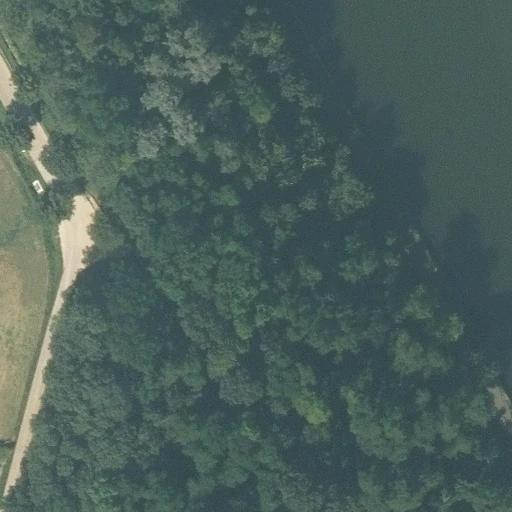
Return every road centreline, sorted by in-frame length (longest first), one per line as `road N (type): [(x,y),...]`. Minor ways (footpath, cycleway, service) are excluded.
road 1 (unclassified): [(0,501),(76,237),(0,83)]
road 2 (track): [(76,237),(128,252),(168,278),(298,511)]
